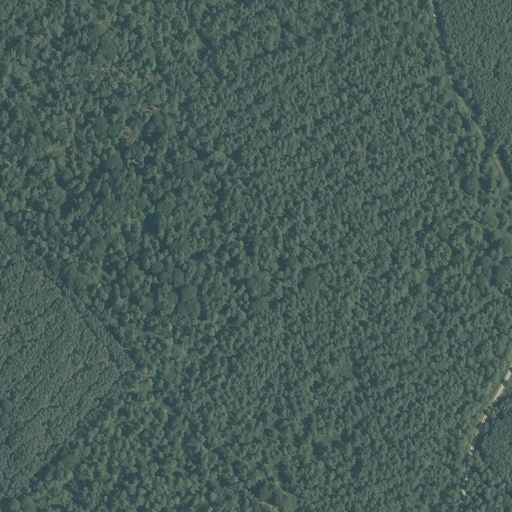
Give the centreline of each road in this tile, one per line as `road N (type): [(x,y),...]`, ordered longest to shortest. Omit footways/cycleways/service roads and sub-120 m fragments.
road 1 (track): [(0,226),(407,0)]
road 2 (track): [(430,0),(455,90),(511,194)]
road 3 (track): [(457,511),(477,430),(511,367)]
